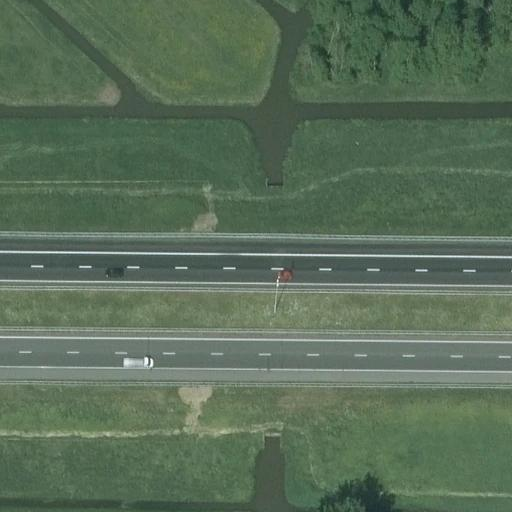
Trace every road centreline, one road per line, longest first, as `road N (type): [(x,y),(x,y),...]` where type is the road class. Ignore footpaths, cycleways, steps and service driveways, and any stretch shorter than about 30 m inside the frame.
road 1 (motorway): [(511,272),(0,266)]
road 2 (motorway): [(0,353),(511,358)]
